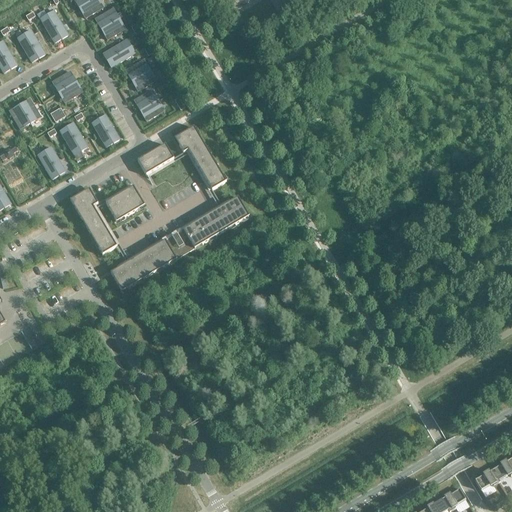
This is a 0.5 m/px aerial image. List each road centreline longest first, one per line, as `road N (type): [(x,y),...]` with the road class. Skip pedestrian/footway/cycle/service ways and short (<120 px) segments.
road 1 (unclassified): [(221,511),(40,204)]
road 2 (unclassified): [(40,204),(141,142),(84,44),(0,94)]
road 3 (secondary): [(511,411),(349,511)]
road 4 (secondary): [(383,511),(511,435)]
